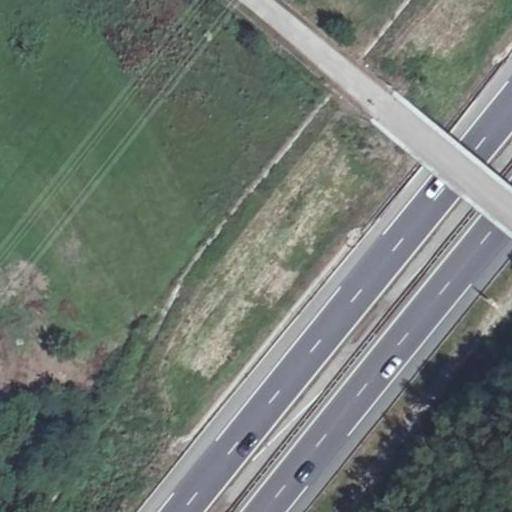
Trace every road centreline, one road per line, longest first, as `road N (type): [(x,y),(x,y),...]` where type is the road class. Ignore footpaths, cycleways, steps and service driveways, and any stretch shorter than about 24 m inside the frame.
road 1 (motorway): [(511,105),(182,511)]
road 2 (motorway): [(265,511),(511,209)]
road 3 (residential): [(511,211),(238,0)]
